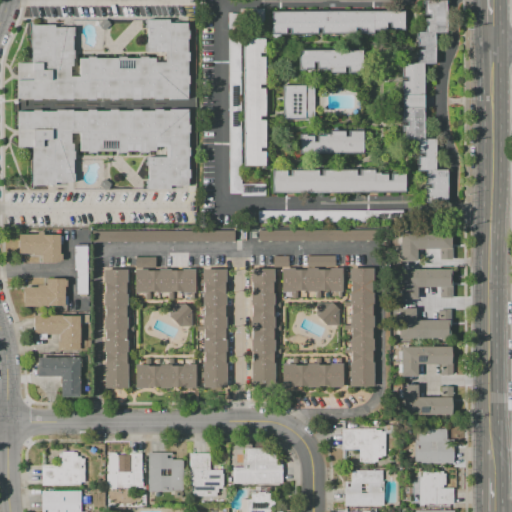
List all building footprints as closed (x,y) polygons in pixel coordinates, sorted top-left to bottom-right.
[(435,139),(435,170),(446,170),(446,177),(448,177),(448,202),(424,202),(424,188),(430,187),(430,184),(424,184),(424,170),(415,171),(415,157),(423,157),(423,154),(414,154),(414,141),(402,141),(402,125),(407,125),(407,121),(402,121),(401,81),(407,81),(407,77),(401,77),(401,62),(415,62),(414,32),(425,32),(425,18),(430,18),(430,14),(425,14),(424,1),(446,1),(446,33),(434,33),(434,64),(422,64),(423,139),(435,139)] [(271,12),(403,11),(404,29),(389,29),(389,23),(386,23),(386,29),(379,29),(379,31),(374,31),(374,35),(366,35),(366,34),(311,35),(311,36),(297,36),(297,34),(271,34),(271,12)] [(17,98),(17,62),(30,62),(30,25),(55,25),(55,27),(74,27),(74,35),(72,35),(72,46),(74,46),(74,58),(73,58),(73,66),(71,66),(71,75),(70,75),(70,76),(79,77),(79,58),(87,58),(87,57),(95,57),(95,58),(117,58),(117,56),(126,56),(126,58),(139,58),(139,56),(148,56),(148,58),(156,58),(156,62),(165,62),(165,52),(145,52),(145,19),(169,19),(169,23),(187,23),(187,30),(189,30),(189,38),(187,38),(187,51),(188,51),(188,61),(187,61),(187,76),(189,76),(189,84),(187,84),(187,99),(169,99),(169,98),(163,98),(163,100),(152,100),(152,98),(140,98),(140,100),(131,99),(131,98),(117,98),(117,99),(108,99),(108,98),(96,98),(96,100),(87,100),(87,98),(72,98),(72,100),(54,100),(54,98),(41,98),(41,100),(33,100),(33,98),(17,98)] [(243,39),(266,39),(266,52),(258,52),(258,57),(264,57),(264,84),(259,84),(259,89),(264,89),(264,115),(259,115),(259,120),(264,120),(265,147),(259,147),(259,152),(265,152),(265,166),(244,166),(243,39)] [(298,51),(362,50),(362,73),(337,74),(337,75),(329,75),(329,71),(299,71),(298,51)] [(284,86),(313,85),(314,118),(284,118),(284,86)] [(17,111),(32,111),(32,110),(41,110),(41,111),(55,111),(55,110),(72,110),(72,111),(87,111),(87,110),(96,109),(96,111),(109,111),(109,109),(117,109),(117,111),(131,110),(131,109),(141,109),(141,110),(153,110),(153,109),(162,109),(162,110),(169,110),(169,109),(188,109),(188,125),(189,125),(189,133),(187,133),(187,146),(188,146),(188,147),(189,147),(189,156),(188,156),(188,160),(189,160),(189,167),(190,167),(190,177),(189,177),(189,186),(170,186),(170,189),(146,189),(146,180),(147,180),(147,166),(146,166),(146,157),(166,157),(166,146),(155,146),(155,147),(157,147),(157,150),(155,151),(149,151),(139,151),(128,151),(117,151),(97,151),(79,152),(79,133),(70,133),(70,142),(71,142),(71,143),(73,143),(73,150),(74,150),(74,156),(73,156),(74,160),(73,160),(73,172),(76,172),(76,182),(56,182),(56,185),(47,185),(47,190),(31,190),(30,147),(17,147),(17,111)] [(300,152),(300,134),(306,134),(306,136),(313,136),(313,142),(317,142),(317,136),(324,136),(324,134),(329,134),(329,131),(344,131),(344,137),(348,137),(348,131),(362,131),(362,139),(364,139),(363,149),(362,149),(362,153),(300,152)] [(272,192),(272,170),(286,170),(286,175),(290,175),(290,170),(318,170),(318,176),(323,176),(323,170),(355,170),(355,176),(360,176),(360,170),(373,170),(373,173),(379,173),(379,174),(387,174),(387,180),(390,180),(390,174),(398,174),(398,173),(404,173),(404,192),(272,192)] [(241,195),(241,184),(264,184),(264,196),(241,195)] [(258,230),(378,229),(378,241),(258,241),(258,230)] [(94,231),(233,230),(233,241),(94,242),(94,231)] [(397,235),(400,235),(400,232),(450,231),(451,260),(439,260),(438,250),(416,250),(417,261),(398,261),(398,249),(400,249),(400,244),(397,244),(397,235)] [(17,235),(37,235),(37,232),(44,232),(44,235),(60,234),(60,254),(61,254),(61,261),(39,261),(39,256),(18,256),(17,235)] [(87,246),(87,296),(79,296),(79,294),(76,294),(76,270),(74,270),(74,246),(87,246)] [(333,255),(305,256),(306,266),(333,266),(333,255)] [(281,268),(294,268),(294,269),(306,269),(306,268),(317,268),(317,269),(329,269),(329,268),(342,268),(342,283),(341,283),(341,292),(328,292),(328,291),(316,291),(316,292),(305,292),(305,291),(295,291),(295,292),(281,292),(281,268)] [(349,268),(372,268),(372,278),(374,278),(374,288),(371,288),(371,292),(373,292),(373,304),(370,304),(370,315),(373,315),(373,327),(372,327),(372,336),(375,335),(375,349),(371,349),(371,362),(373,362),(373,366),(372,366),(372,370),(373,370),(373,386),(349,387),(349,362),(350,362),(350,351),(349,351),(349,339),(350,339),(350,329),(349,329),(349,315),(349,268)] [(103,269),(127,269),(127,283),(125,283),(125,291),(127,291),(127,306),(126,306),(126,317),(127,317),(127,329),(125,329),(125,339),(127,339),(127,352),(126,352),(126,363),(127,363),(127,388),(104,388),(104,363),(105,363),(105,352),(104,352),(104,340),(105,340),(105,328),(104,328),(104,317),(105,317),(105,306),(104,306),(104,294),(104,282),(103,282),(103,269)] [(134,269),(147,269),(147,270),(158,270),(158,269),(171,269),(171,270),(181,270),(181,269),(193,269),(193,293),(181,293),(181,291),(170,291),(170,293),(158,293),(158,292),(148,292),(148,293),(134,293),(134,269)] [(202,269),(226,269),(226,290),(224,290),(224,294),(226,294),(226,305),(224,305),(224,315),(226,315),(225,388),(202,388),(202,363),(203,363),(203,355),(201,355),(201,340),(203,340),(203,331),(202,331),(202,317),(203,317),(203,308),(201,308),(201,294),(202,294),(203,285),(201,285),(202,269)] [(273,269),(274,282),(272,282),(272,293),(273,293),(273,328),(273,340),(274,385),(251,385),(251,362),(252,362),(251,351),(250,351),(250,338),(251,338),(251,327),(250,327),(250,293),(251,293),(251,282),(250,282),(250,269),(273,269)] [(451,269),(451,293),(451,298),(439,298),(439,286),(416,287),(416,299),(400,299),(400,270),(451,269)] [(23,306),(23,287),(37,287),(37,285),(46,285),(46,279),(64,278),(64,280),(66,280),(66,287),(64,287),(64,306),(23,306)] [(316,303),(331,303),(338,309),(338,325),(323,325),(315,317),(314,316),(316,316),(316,303)] [(168,304),(184,304),(191,311),(191,326),(179,327),(168,316),(168,304)] [(449,338),(392,339),(391,308),(414,308),(415,320),(448,320),(449,338)] [(33,315),(80,315),(80,351),(56,351),(56,341),(59,341),(59,333),(33,333),(33,315)] [(450,346),(450,375),(439,375),(439,364),(416,364),(416,377),(393,377),(393,347),(450,346)] [(37,358),(80,358),(79,397),(60,397),(60,376),(36,376),(37,358)] [(283,386),(283,364),(294,364),(294,365),(306,365),(306,364),(318,364),(318,365),(328,365),(328,364),(342,364),(342,372),(343,372),(343,387),(328,386),(320,386),(283,386)] [(135,387),(135,365),(148,365),(148,366),(158,366),(158,365),(171,365),(171,366),(181,366),(181,365),(195,365),(195,387),(158,387),(148,387),(135,387)] [(450,414),(393,415),(393,385),(416,385),(417,397),(450,396),(450,414)] [(342,429),(373,429),(373,431),(375,431),(375,433),(384,433),(384,443),(384,448),(384,461),(375,461),(375,462),(362,463),(362,461),(359,461),(359,450),(342,450),(342,429)] [(414,463),(414,441),(409,441),(409,432),(420,432),(420,429),(445,429),(445,430),(445,439),(452,439),(452,463),(414,463)] [(232,483),(232,467),(242,467),(242,459),(244,459),(244,448),(281,448),(282,483),(232,483)] [(41,485),(41,465),(58,465),(58,452),(62,452),(62,451),(73,451),(73,452),(76,452),(76,456),(80,456),(80,458),(84,458),(84,482),(80,482),(80,484),(75,484),(75,485),(41,485)] [(141,452),(141,487),(114,488),(114,485),(109,485),(108,461),(122,460),(122,463),(125,463),(125,456),(124,456),(124,453),(141,452)] [(147,452),(172,452),(172,459),(181,459),(181,460),(183,460),(183,490),(181,490),(181,497),(179,497),(179,498),(173,498),(173,491),(162,491),(162,496),(153,496),(153,502),(147,502),(147,452)] [(188,453),(209,453),(209,470),(221,470),(221,473),(222,473),(222,488),(217,488),(217,492),(216,492),(216,496),(192,496),(192,470),(188,470),(188,453)] [(344,506),(344,481),(350,481),(350,470),(382,470),(382,481),(383,481),(383,506),(344,506)] [(452,504),(419,505),(418,477),(421,477),(421,471),(427,471),(427,470),(435,470),(435,471),(442,471),(442,473),(444,473),(445,484),(442,484),(442,487),(440,487),(440,488),(452,488),(452,504)] [(41,511),(41,491),(80,491),(80,511),(41,511)] [(281,511),(241,511),(241,500),(250,500),(250,494),(256,494),(256,492),(265,492),(265,493),(270,493),(270,499),(274,499),(274,511),(281,511)]
